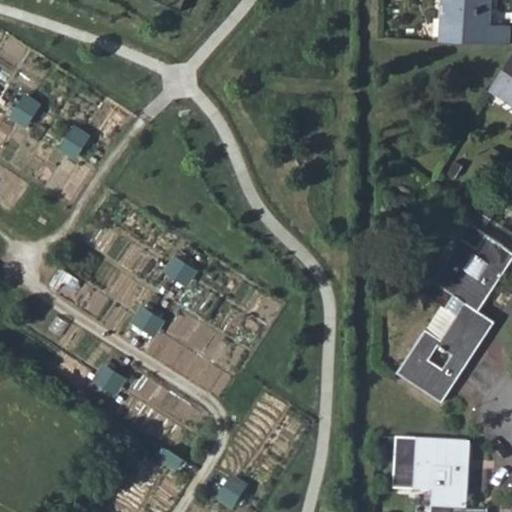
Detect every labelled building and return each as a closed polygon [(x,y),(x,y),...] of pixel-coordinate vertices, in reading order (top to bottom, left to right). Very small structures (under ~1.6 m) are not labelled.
[(443,0),(442,41),(511,45),(511,27),(491,25),(492,0),(443,0)] [(511,103),(511,56),(490,89),(511,103)] [(434,282),(465,303),(478,311),(511,261),(511,254),(471,227),(434,282)] [(495,323),(478,311),(465,303),(441,341),(426,330),(398,373),(443,402),(457,381),(495,323)] [(450,510),(450,511),(479,511),(466,511),(469,443),(397,440),(394,491),(432,494),(432,509),(450,510)] [(170,447),(163,459),(178,469),(186,457),(170,447)] [(233,475),(220,498),(236,508),(251,485),(233,475)]
